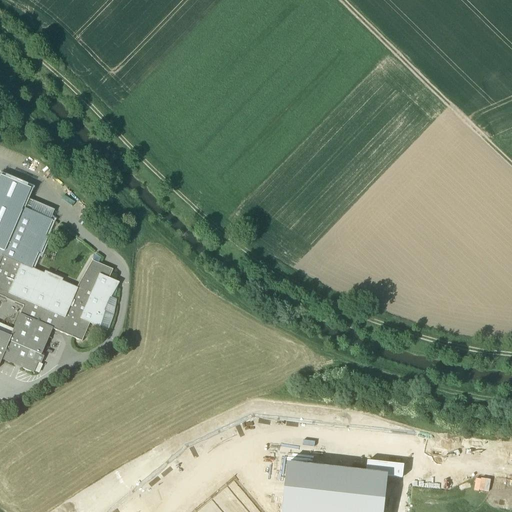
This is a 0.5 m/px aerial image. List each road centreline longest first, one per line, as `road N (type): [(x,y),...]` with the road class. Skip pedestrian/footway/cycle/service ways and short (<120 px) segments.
road 1 (track): [(0,20),(295,289),(413,339),(511,359)]
road 2 (track): [(341,0),(511,164)]
